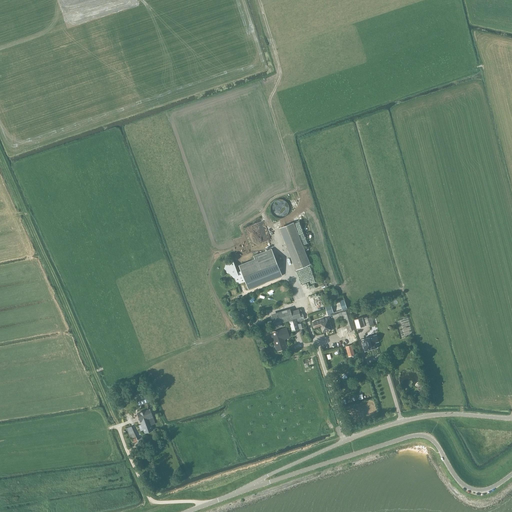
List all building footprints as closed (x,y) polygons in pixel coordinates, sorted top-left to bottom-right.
[(273,215),(276,217),(279,218),(282,217),(285,216),(287,214),(289,211),(289,208),(289,205),(287,202),(285,200),(282,199),(278,199),(276,200),(273,202),(272,204),(271,207),(271,210),(272,213),(273,215)] [(293,222),(279,228),(296,270),(310,264),(293,222)] [(256,230),(247,234),(250,244),(264,239),(262,235),(258,236),(256,230)] [(255,259),(239,265),(241,271),(245,280),(248,289),(282,276),(272,249),(254,256),(255,259)] [(226,264),(225,267),(234,276),(236,282),(237,281),(240,280),(240,282),(245,280),(241,271),(238,272),(233,261),(226,264)] [(309,267),(300,271),(303,279),(312,275),(309,267)] [(337,291),(336,289),(334,289),(332,289),(330,289),(329,290),(328,292),(327,293),(327,295),(327,297),(329,298),(330,300),(332,300),(334,300),(335,299),(337,298),(338,297),(338,295),(338,293),(337,291)] [(282,322),(304,315),(301,308),(290,311),(289,308),(270,313),(274,328),(283,326),(282,322)] [(345,331),(353,329),(347,310),(339,312),(345,331)] [(312,322),(314,328),(322,325),(324,331),(333,328),(330,317),(312,322)] [(363,318),(363,317),(354,319),(356,328),(365,326),(369,325),(370,326),(374,325),(372,317),(368,318),(367,317),(363,318)] [(296,319),(290,321),(293,331),(299,329),(296,319)] [(272,332),(278,350),(286,347),(284,339),(289,337),(286,328),(272,332)] [(361,338),(365,350),(377,347),(376,342),(378,341),(376,333),(369,336),(361,338)] [(150,401),(147,394),(145,395),(140,397),(136,398),(138,405),(150,401)] [(138,414),(145,433),(154,429),(152,425),(156,423),(150,409),(138,414)] [(126,428),(133,443),(138,440),(132,426),(126,428)]
